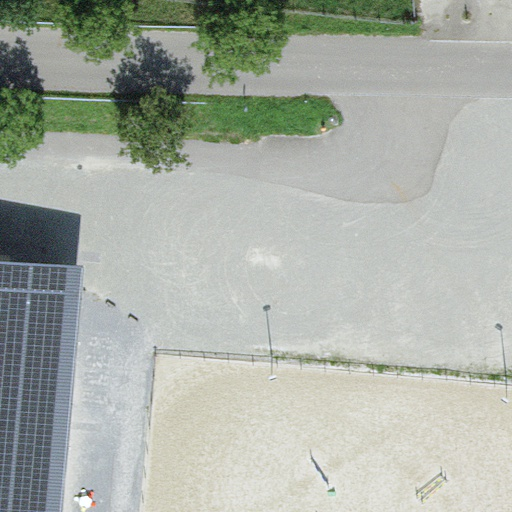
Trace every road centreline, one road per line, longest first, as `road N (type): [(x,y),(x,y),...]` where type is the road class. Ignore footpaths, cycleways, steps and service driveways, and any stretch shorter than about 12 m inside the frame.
road 1 (unclassified): [(0,54),(511,67)]
road 2 (track): [(412,66),(410,99),(373,166),(117,143),(0,143)]
